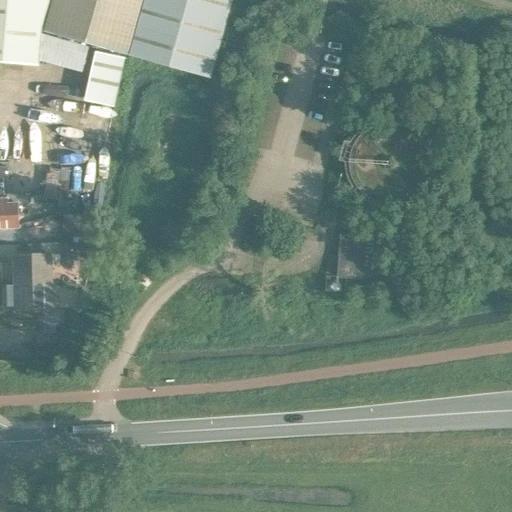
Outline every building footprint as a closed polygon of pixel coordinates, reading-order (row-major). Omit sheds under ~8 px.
[(0,0),(0,61),(38,64),(41,24),(48,0),(0,0)] [(52,0),(43,32),(128,55),(143,0),(52,0)] [(143,0),(128,55),(210,77),(231,0),(143,0)] [(83,101),(113,107),(123,58),(94,52),(83,101)] [(346,157),(346,166),(348,173),(350,178),(355,187),(359,191),(364,195),(370,199),(379,202),(388,203),(394,203),(401,201),(410,197),(417,192),(422,188),(427,180),(430,174),(431,168),(432,162),(431,152),(430,146),(427,140),(422,132),(417,128),(412,124),(404,119),(398,118),(391,117),(385,117),(379,118),(370,121),(364,125),(357,131),(353,136),(350,141),(347,150),(346,157)] [(0,226),(19,226),(17,192),(5,193),(5,197),(0,196),(0,193),(3,191),(3,177),(8,177),(7,173),(5,173),(5,170),(8,170),(8,165),(0,165),(0,226)] [(59,169),(46,167),(43,196),(56,198),(59,169)] [(68,202),(59,201),(58,210),(66,211),(68,202)] [(98,217),(87,216),(63,212),(56,262),(87,266),(90,246),(92,246),(98,217)] [(362,276),(364,234),(341,233),(338,275),(362,276)] [(14,253),(15,282),(50,281),(51,281),(50,252),(14,253)] [(50,281),(15,282),(16,310),(52,309),(51,281),(50,281)] [(37,346),(37,361),(62,362),(62,346),(37,346)]
